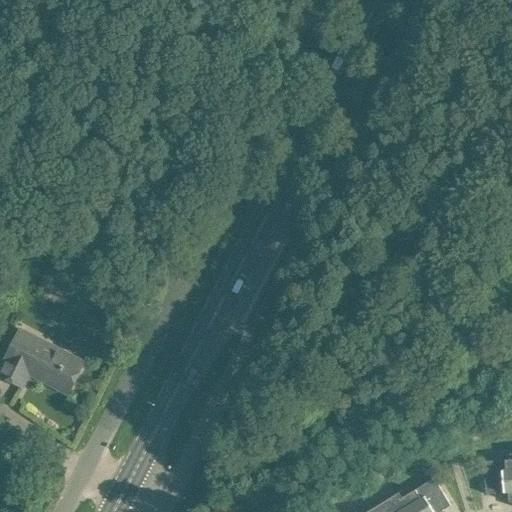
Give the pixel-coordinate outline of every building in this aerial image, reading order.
[(22,239),(21,259),(40,260),(41,241),(22,239)] [(68,392),(83,363),(54,347),(51,352),(18,335),(0,371),(0,373),(22,385),(29,372),(68,392)] [(511,452),(510,453),(511,459),(483,462),(486,493),(508,491),(509,501),(511,501),(511,452)] [(322,505),(391,462),(387,455),(317,497),(322,505)] [(408,487),(366,511),(439,511),(451,505),(434,478),(411,492),(408,487)] [(255,511),(288,511),(293,507),(288,502),(281,509),(268,498),(255,511)]
